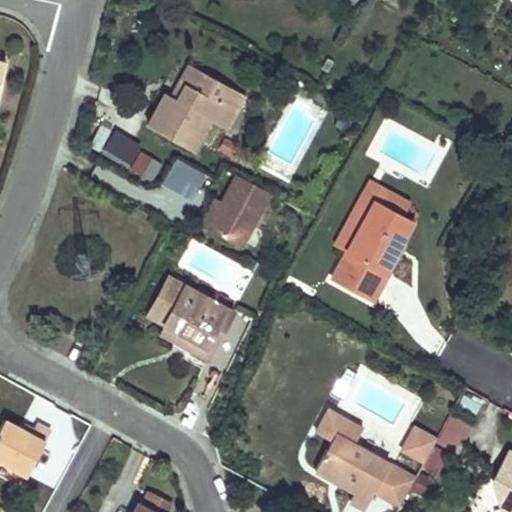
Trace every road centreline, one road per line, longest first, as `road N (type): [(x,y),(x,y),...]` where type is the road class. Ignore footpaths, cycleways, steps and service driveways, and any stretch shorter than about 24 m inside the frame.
road 1 (residential): [(0,349),(176,447),(194,465),(211,511)]
road 2 (residential): [(0,254),(75,7)]
